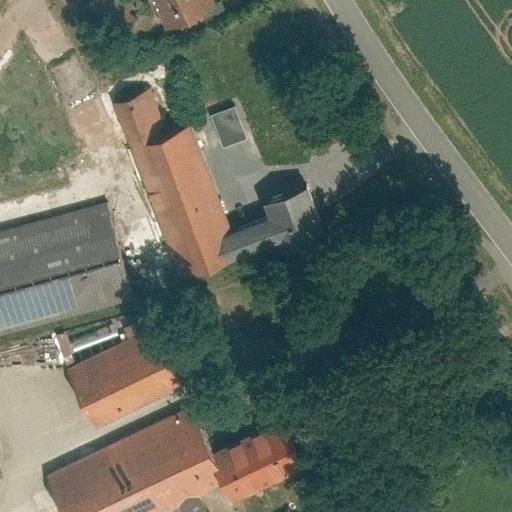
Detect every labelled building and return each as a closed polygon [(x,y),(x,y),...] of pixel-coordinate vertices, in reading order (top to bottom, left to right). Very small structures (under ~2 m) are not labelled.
[(162,0),(172,23),(222,0),(162,0)] [(116,17),(125,27),(134,18),(124,9),(116,17)] [(158,84),(121,97),(185,272),(247,249),(238,225),(199,118),(174,127),(158,84)] [(241,103),(218,111),(229,141),(252,133),(241,103)] [(331,219),(317,181),(273,197),(278,210),(287,235),(331,219)] [(111,200),(0,229),(0,308),(6,329),(136,295),(111,200)] [(287,235),(278,210),(238,225),(247,249),(287,235)] [(156,325),(67,367),(96,426),(185,384),(156,325)] [(58,334),(66,355),(72,353),(64,331),(58,334)] [(190,407),(47,475),(64,511),(163,511),(164,511),(202,493),(226,482),(212,452),(190,407)] [(289,418),(212,452),(226,482),(234,500),(311,466),(289,418)] [(210,511),(202,493),(164,511),(210,511)]
